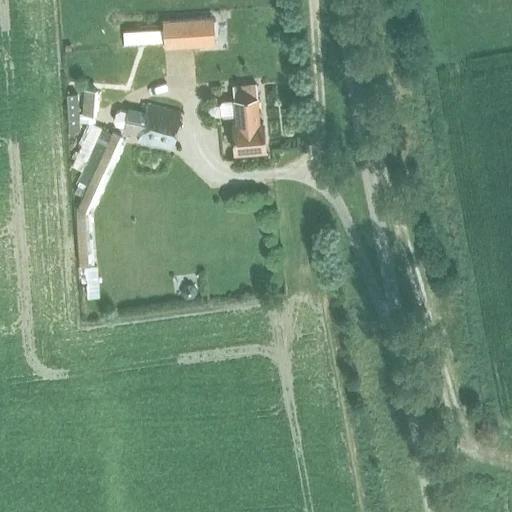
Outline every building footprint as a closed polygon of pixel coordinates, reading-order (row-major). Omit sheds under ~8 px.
[(213,17),(164,20),(164,27),(165,41),(165,47),(214,44),(213,17)] [(156,42),(156,21),(129,22),(130,43),(156,42)] [(222,100),(220,103),(221,114),(224,116),(236,115),(237,123),(233,124),(235,152),(266,150),(264,121),(260,122),(256,83),(233,85),(234,99),(222,100)] [(96,87),(86,87),(86,110),(96,110),(96,87)] [(69,93),(71,129),(81,128),(79,92),(69,93)] [(117,112),(115,120),(117,124),(126,126),(125,129),(141,133),(139,140),(173,148),(181,111),(149,103),(146,114),(130,110),(130,111),(122,110),(117,112)] [(93,122),(73,165),(94,174),(78,209),(81,263),(89,263),(86,212),(122,135),(114,131),(114,132),(93,122)]
